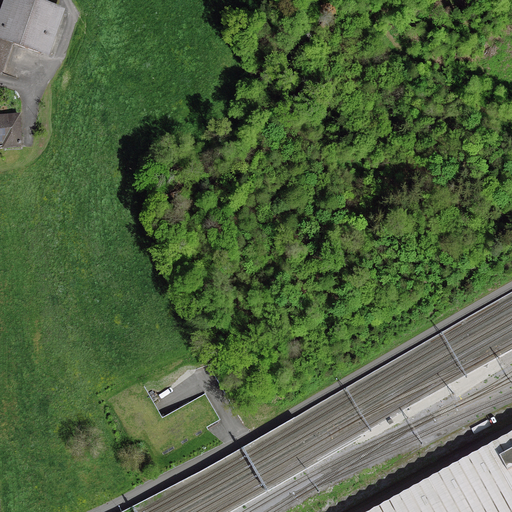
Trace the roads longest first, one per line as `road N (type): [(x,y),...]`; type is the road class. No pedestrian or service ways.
road 1 (unclassified): [(245,437),(511,286)]
road 2 (residential): [(94,511),(245,437)]
